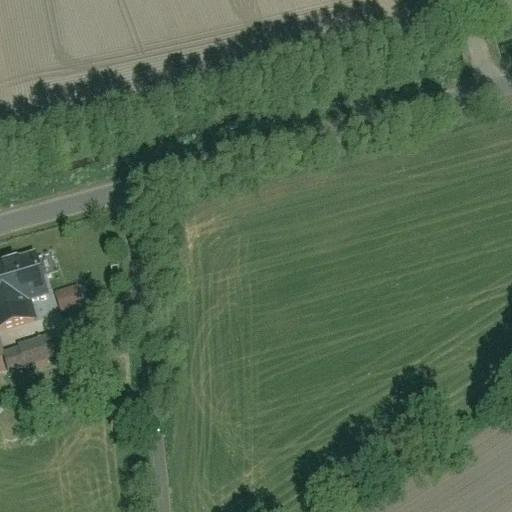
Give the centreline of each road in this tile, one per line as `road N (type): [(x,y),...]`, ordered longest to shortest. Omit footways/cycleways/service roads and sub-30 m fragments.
road 1 (residential): [(131,194),(511,87)]
road 2 (residential): [(162,511),(131,194)]
road 3 (residential): [(0,230),(131,194)]
